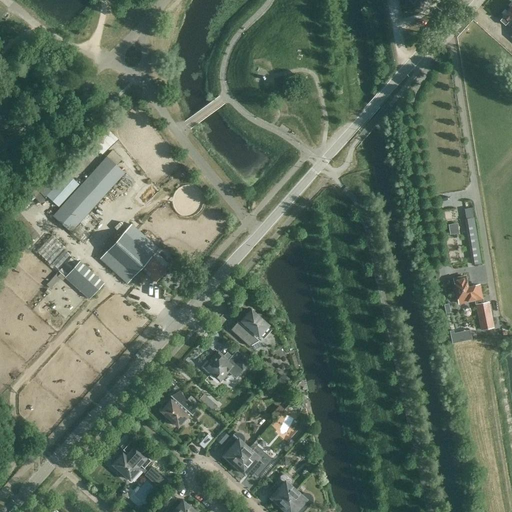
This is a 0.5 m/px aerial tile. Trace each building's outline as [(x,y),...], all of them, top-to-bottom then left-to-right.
[(511,25),(511,35),(511,37),(511,38),(511,5),(502,16),(503,17),(500,21),(505,26),(508,22),(511,25)] [(248,49),(251,63),(244,64),(247,89),(254,88),(251,99),(252,99),(258,87),(257,85),(271,83),(274,93),(275,92),(275,81),(289,79),(293,99),(294,102),(303,101),(308,114),(309,114),(302,77),(302,70),(302,42),(303,31),(302,31),(300,42),(289,42),(289,63),(289,66),(273,69),(270,57),(269,57),(269,66),(255,66),(255,63),(250,48),(248,49)] [(110,130),(103,137),(111,144),(118,137),(110,130)] [(107,157),(71,197),(53,216),(71,233),(125,173),(107,157)] [(58,206),(80,183),(67,171),(58,181),(52,175),(39,189),(58,206)] [(473,206),(464,207),(465,214),(469,216),(469,218),(475,217),(473,206)] [(449,224),(450,233),(459,231),(457,222),(449,224)] [(156,282),(166,270),(151,257),(158,249),(131,225),(100,259),(127,283),(141,268),(156,282)] [(48,265),(65,247),(52,235),(35,253),(48,265)] [(57,269),(70,255),(65,251),(52,264),(57,269)] [(89,299),(102,284),(85,268),(86,267),(80,262),(78,263),(72,257),(59,272),(89,299)] [(52,287),(60,276),(55,273),(48,284),(52,287)] [(465,277),(453,279),(458,303),(475,300),(481,330),(493,328),(488,303),(482,304),(479,285),(467,288),(465,277)] [(256,315),(251,310),(249,312),(247,312),(246,312),(244,313),(243,315),(243,316),(243,318),(241,320),(242,321),(240,323),(238,321),(233,327),(243,336),(250,346),(259,340),(256,337),(258,335),(259,336),(268,325),(263,320),(263,318),(262,317),(261,316),(260,315),(258,314),(256,315)] [(453,343),(472,337),(469,327),(450,333),(453,343)] [(207,360),(200,367),(207,374),(209,372),(219,381),(228,371),(235,378),(240,372),(245,367),(250,362),(237,350),(228,361),(218,352),(209,362),(207,360)] [(170,400),(168,402),(166,402),(165,403),(164,404),(163,405),(162,407),(162,409),(161,410),(166,416),(166,417),(167,419),(168,420),(169,421),(171,422),(173,421),(178,426),(188,415),(187,415),(189,412),(191,415),(196,409),(186,400),(180,390),(170,396),(173,398),(171,401),(170,400)] [(211,430),(202,440),(207,444),(216,435),(211,430)] [(231,464),(233,466),(249,448),(243,443),(244,441),(244,440),(244,438),(244,436),(242,434),(241,433),(239,433),(237,433),(235,434),(234,435),(222,447),(227,452),(224,455),(229,460),(230,462),(231,464)] [(115,462),(113,464),(118,469),(118,471),(119,472),(120,474),(121,475),(123,475),(125,475),(130,480),(140,469),(162,490),(162,491),(169,483),(152,468),(148,472),(145,469),(144,468),(150,461),(151,462),(152,461),(138,449),(140,447),(132,439),(123,449),(125,452),(123,454),(122,453),(120,455),(119,455),(117,456),(116,457),(115,458),(114,460),(115,462)] [(249,448),(233,466),(235,468),(237,469),(240,469),(244,473),(247,470),(252,474),(251,475),(252,475),(254,473),(258,476),(271,461),(263,454),(262,453),(263,452),(264,452),(265,452),(254,443),(254,442),(249,448)] [(278,506),(280,508),(296,490),(290,485),(291,483),(292,482),(292,480),(291,478),(290,476),(288,475),(286,475),(284,475),(282,475),(281,477),(269,489),(274,494),(271,497),(276,501),(277,504),(278,506)] [(296,490),(280,508),(282,510),(284,511),(286,511),(287,511),(303,511),(311,504),(312,503),(312,501),(312,499),(312,497),(310,495),(309,494),(307,494),(305,494),(303,494),(301,495),(296,490)] [(180,505),(175,500),(164,511),(191,511),(194,509),(192,507),(190,506),(187,505),(183,501),(180,505)]
